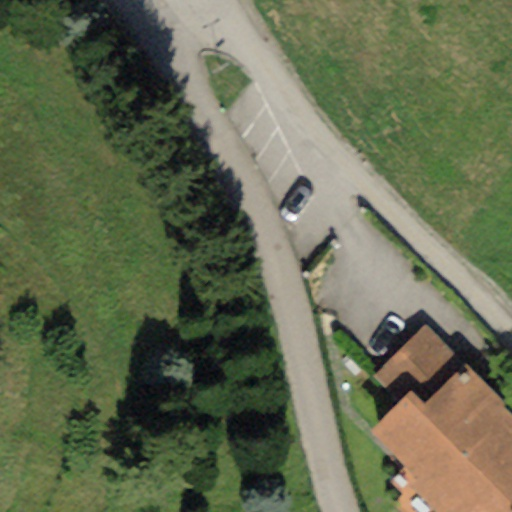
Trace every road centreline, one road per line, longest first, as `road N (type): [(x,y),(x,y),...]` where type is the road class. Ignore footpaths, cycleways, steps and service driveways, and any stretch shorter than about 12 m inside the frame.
road 1 (unclassified): [(149,0),(162,59),(275,255),(332,511)]
road 2 (residential): [(511,343),(373,199),(248,49),(158,0)]
